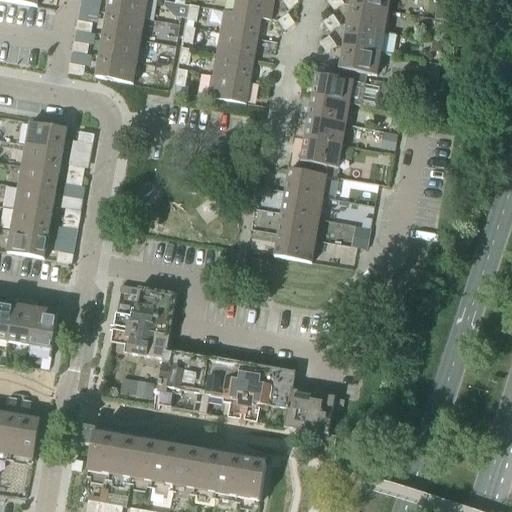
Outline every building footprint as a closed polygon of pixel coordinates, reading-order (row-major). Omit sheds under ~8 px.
[(0,0),(0,1),(36,8),(37,0),(0,0)] [(143,21),(147,0),(108,0),(106,14),(143,21)] [(270,21),(273,0),(234,0),(233,13),(223,12),(270,21)] [(281,0),(288,9),(297,3),(294,0),(281,0)] [(339,0),(328,0),(327,1),(334,11),(343,4),(339,0)] [(388,12),(389,0),(350,0),(350,5),(388,12)] [(384,34),(388,12),(350,5),(346,27),(384,34)] [(198,9),(189,7),(186,23),(195,24),(198,9)] [(270,22),(270,21),(223,12),(219,34),(257,41),(261,20),(270,22)] [(140,42),(143,21),(106,14),(102,36),(140,42)] [(278,22),(284,31),(294,25),(287,15),(278,22)] [(331,17),(322,23),(330,33),(339,27),(331,17)] [(92,24),(76,22),(74,31),(90,34),(92,24)] [(396,36),(384,34),(346,27),(343,49),(380,55),(392,57),(396,36)] [(194,30),(185,29),(183,44),(192,46),(194,30)] [(253,63),(257,41),(219,34),(215,56),(253,63)] [(136,64),(140,42),(102,36),(98,57),(136,64)] [(329,38),(319,44),(326,54),(336,47),(329,38)] [(88,46),(72,43),(70,53),(86,56),(88,46)] [(376,77),(380,55),(343,49),(339,71),(355,74),(376,77)] [(190,52),(182,50),(179,64),(188,66),(190,52)] [(249,84),(253,63),(215,56),(212,78),(249,84)] [(132,86),(136,64),(98,57),(95,79),(132,86)] [(84,68),(68,65),(66,74),(82,77),(84,68)] [(187,72),(178,71),(175,86),(184,87),(187,72)] [(353,83),(337,80),(315,76),(311,98),(349,105),(361,107),(365,85),(353,83)] [(245,106),(249,84),(212,78),(208,99),(245,106)] [(416,93),(412,116),(427,118),(431,95),(416,93)] [(345,126),(349,105),(311,98),(307,120),(345,126)] [(341,148),(345,126),(307,120),(304,141),(341,148)] [(28,125),(25,146),(62,153),(66,131),(28,125)] [(93,137),(78,134),(76,142),(92,145),(93,137)] [(337,170),(341,148),(304,141),(300,164),(328,168),(337,170)] [(59,175),(62,153),(25,146),(21,168),(59,175)] [(326,177),(328,168),(300,164),(298,172),(326,177)] [(68,167),(67,176),(82,178),(84,170),(68,167)] [(55,196),(59,175),(21,168),(17,190),(55,196)] [(289,171),(285,193),(323,199),(326,178),(298,172),(289,171)] [(81,188),(82,178),(67,176),(65,185),(81,188)] [(51,218),(55,196),(17,190),(13,211),(51,218)] [(319,221),(323,199),(285,193),(281,214),(319,221)] [(47,240),(51,218),(13,211),(10,233),(47,240)] [(64,211),(63,219),(79,222),(80,214),(64,211)] [(315,243),(319,221),(281,214),(277,236),(315,243)] [(77,232),(79,222),(63,219),(61,229),(77,232)] [(370,232),(359,230),(356,249),(367,251),(370,232)] [(43,261),(47,240),(10,233),(6,254),(43,261)] [(311,265),(315,243),(277,236),(274,258),(311,265)] [(71,265),(73,256),(57,253),(56,263),(71,265)] [(109,326),(108,329),(169,339),(176,297),(138,290),(137,290),(120,287),(119,294),(136,297),(134,310),(131,309),(129,317),(115,314),(113,326),(109,326)] [(0,343),(7,344),(13,307),(0,304),(0,343)] [(28,354),(35,311),(13,307),(7,344),(21,347),(20,353),(28,354)] [(58,315),(35,311),(28,354),(36,355),(37,350),(52,352),(58,315)] [(167,351),(169,339),(108,329),(108,331),(112,332),(110,344),(124,346),(123,354),(162,361),(164,350),(167,351)] [(199,414),(208,358),(167,351),(164,350),(162,361),(157,388),(156,387),(152,409),(158,410),(159,407),(171,409),(173,395),(180,396),(180,392),(195,394),(192,413),(199,414)] [(241,425),(251,366),(208,358),(199,414),(206,415),(209,397),(222,399),(222,403),(229,405),(227,419),(238,421),(237,424),(241,425)] [(296,374),(251,366),(241,425),(244,425),(245,422),(257,424),(259,410),(266,411),(267,407),(287,411),(289,411),(293,391),(296,374)] [(124,379),(122,394),(153,397),(154,382),(124,379)] [(327,434),(332,398),(298,393),(293,430),(327,434)] [(3,416),(0,415),(0,454),(32,460),(39,422),(27,420),(30,403),(26,402),(27,397),(11,394),(11,399),(6,398),(3,416)] [(109,478),(115,441),(95,437),(96,431),(84,429),(81,447),(91,449),(87,475),(109,478)] [(130,482),(136,445),(115,441),(109,478),(130,482)] [(152,486),(158,448),(136,445),(130,482),(152,486)] [(173,490),(180,452),(158,448),(152,486),(173,490)] [(195,494),(201,456),(180,452),(173,490),(195,494)] [(216,497),(223,460),(201,456),(195,494),(216,497)] [(238,501),(244,464),(223,460),(216,497),(238,501)] [(71,472),(80,473),(82,464),(72,462),(71,472)] [(266,467),(244,464),(238,501),(259,505),(266,467)] [(94,511),(96,504),(87,502),(85,511),(94,511)]
